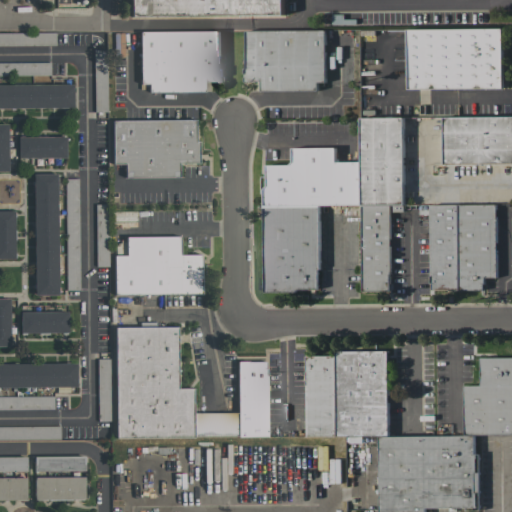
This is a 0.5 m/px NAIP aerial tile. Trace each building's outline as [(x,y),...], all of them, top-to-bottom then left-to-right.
[(131,0),(287,0),(288,18),(131,20),(131,0)] [(408,29),(504,28),(504,88),(408,89),(408,29)] [(325,29),(326,81),(318,81),(318,90),(261,90),(261,80),(245,81),(245,30),(325,29)] [(219,30),(219,81),(204,82),(204,91),(147,91),(147,83),(139,83),(139,31),(219,30)] [(54,31),(0,32),(0,45),(54,44),(54,31)] [(95,49),(108,50),(109,112),(95,112),(95,49)] [(49,62),(0,62),(0,75),(49,75),(49,62)] [(0,107),(72,107),(72,83),(0,83),(0,107)] [(442,116),(511,115),(511,163),(443,164),(442,116)] [(264,291),(264,164),(292,164),(292,147),(335,147),(335,161),(360,160),(360,117),(403,117),(403,211),(390,211),(391,291),(361,291),(361,204),(319,205),(320,290),(264,291)] [(196,119),(197,162),(178,163),(178,176),(124,177),(124,160),(112,161),(111,120),(196,119)] [(17,136),(17,158),(65,157),(64,136),(17,136)] [(57,294),(55,173),(31,173),(34,295),(57,294)] [(78,289),(77,178),(64,178),(65,289),(78,289)] [(429,204),(496,203),(497,277),(484,277),(484,289),(430,289),(429,204)] [(95,266),(107,266),(106,204),(94,204),(95,266)] [(12,210),(0,210),(0,258),(13,258),(12,210)] [(113,295),(112,255),(125,255),(125,236),(179,235),(179,254),(200,254),(201,293),(113,295)] [(8,298),(0,298),(0,346),(9,346),(8,298)] [(19,311),(19,332),(67,332),(66,311),(19,311)] [(266,436),(114,437),(114,326),(177,326),(177,388),(192,387),(193,412),(236,412),(236,361),(266,361),(266,436)] [(306,436),(305,355),(335,355),(335,350),(388,350),(389,435),(474,435),(474,472),(479,472),(479,492),(475,492),(475,507),(425,508),(425,511),(378,511),(378,435),(306,436)] [(480,357),(511,357),(511,432),(464,433),(463,385),(480,385),(480,357)] [(109,358),(96,358),(97,421),(109,420),(109,358)] [(0,386),(75,386),(75,362),(0,363),(0,386)] [(52,395),(0,395),(0,408),(53,408),(52,395)] [(59,425),(0,425),(0,438),(59,438),(59,425)] [(33,456),(33,471),(84,471),(84,455),(33,456)] [(0,471),(26,471),(25,456),(0,456),(0,471)] [(83,499),(83,476),(34,477),(34,500),(83,499)] [(25,477),(0,477),(0,500),(26,500),(25,477)]
